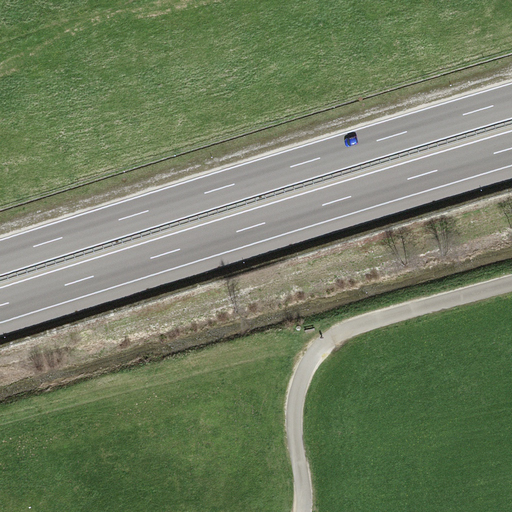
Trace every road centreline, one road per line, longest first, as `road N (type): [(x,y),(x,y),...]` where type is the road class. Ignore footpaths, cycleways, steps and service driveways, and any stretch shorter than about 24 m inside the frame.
road 1 (motorway): [(0,305),(511,148)]
road 2 (motorway): [(511,100),(0,257)]
road 3 (residential): [(511,281),(366,318),(313,368),(297,425),(302,511)]
